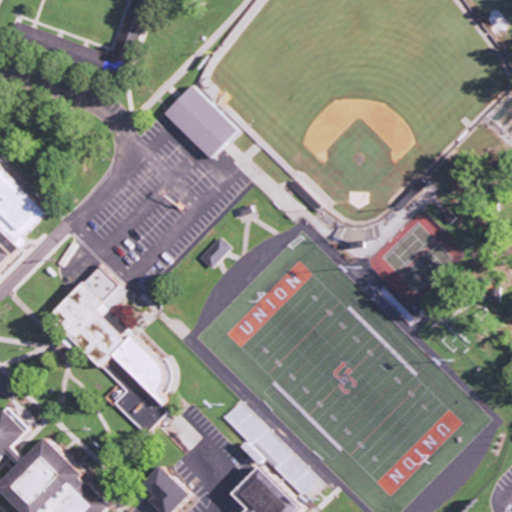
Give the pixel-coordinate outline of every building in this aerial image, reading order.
[(136,0),(119,58),(136,64),(156,0),(136,0)] [(219,160),(246,132),(199,87),(172,115),(219,160)] [(0,282),(37,245),(31,238),(56,213),(0,158),(0,282)] [(202,258),(213,270),(235,249),(223,238),(202,258)] [(62,314),(87,340),(90,337),(97,344),(91,349),(131,389),(117,403),(149,435),(182,402),(170,390),(185,376),(144,336),(138,342),(109,314),(132,291),(109,268),(62,314)] [(312,511),(318,506),(282,469),(294,457),(241,403),(226,418),(275,467),(249,492),(265,508),(260,511),(312,511)] [(40,432),(17,408),(0,424),(0,463),(4,468),(15,457),(25,468),(35,457),(25,447),(40,432)] [(33,511),(117,511),(122,507),(95,479),(99,475),(61,437),(10,489),(33,511)] [(176,511),(185,511),(202,494),(174,467),(158,484),(166,492),(161,497),(176,511)]
